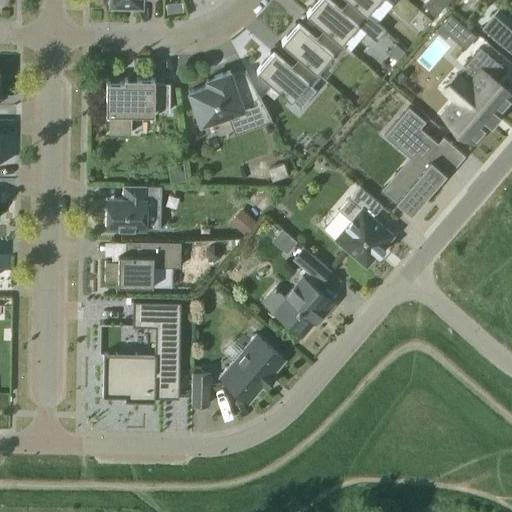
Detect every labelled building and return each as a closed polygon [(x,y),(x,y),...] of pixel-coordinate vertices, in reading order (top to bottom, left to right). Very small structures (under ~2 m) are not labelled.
[(312,0),(304,11),(323,26),(339,39),(354,20),(359,24),(367,12),(363,9),(351,0),(343,0),(338,7),(329,0),(312,0)] [(351,0),(363,9),(370,0),(351,0)] [(168,13),(183,11),(182,1),(167,3),(168,13)] [(280,40),(299,56),(315,69),(331,50),(335,54),(344,42),(339,39),(323,26),(314,37),(295,21),(280,40)] [(511,27),(500,39),(511,49),(511,27)] [(406,51),(396,43),(388,52),(398,61),(406,51)] [(441,111),(472,137),(510,93),(493,79),(504,66),(476,43),(461,61),(473,71),(441,111)] [(309,83),(318,72),(315,69),(299,56),(290,66),(271,51),(256,69),(273,84),(281,91),(289,97),(304,79),(309,83)] [(249,127),(272,119),(260,95),(242,102),(230,70),(214,75),(216,81),(189,90),(201,123),(228,113),(235,132),(249,126),(249,127)] [(155,78),(137,78),(137,81),(107,81),(106,98),(110,98),(110,132),(131,133),(131,113),(138,114),(138,110),(169,110),(170,82),(155,82),(155,78)] [(281,91),(273,84),(266,92),(274,99),(281,91)] [(391,197),(410,213),(445,172),(427,156),(438,143),(420,129),(425,122),(409,109),(384,137),(417,167),(391,197)] [(184,161),(168,163),(170,181),(186,179),(184,161)] [(272,180),(288,174),(284,162),(268,167),(272,180)] [(107,196),(106,227),(146,228),(147,212),(161,212),(161,184),(123,183),(123,197),(107,196)] [(383,245),(393,233),(373,217),(383,204),(360,185),(339,209),(352,220),(336,238),(367,264),(376,252),(379,254),(385,247),(383,245)] [(231,220),(245,232),(256,218),(242,207),(231,220)] [(153,284),(153,265),(180,266),(181,240),(126,239),(126,253),(119,253),(119,260),(105,260),(105,280),(118,280),(118,283),(153,284)] [(206,256),(214,260),(221,256),(221,248),(214,243),(206,247),(206,256)] [(262,299),(287,320),(302,333),(320,312),(323,315),(334,302),(315,285),(319,280),(320,281),(331,268),(304,246),(293,258),(306,269),(285,294),(275,285),(262,299)] [(179,396),(181,295),(130,295),(129,324),(151,324),(151,352),(100,351),(99,394),(179,396)] [(249,401),(274,371),(286,358),(256,333),(220,376),(249,401)] [(211,372),(192,372),(192,402),(211,403),(211,372)]
